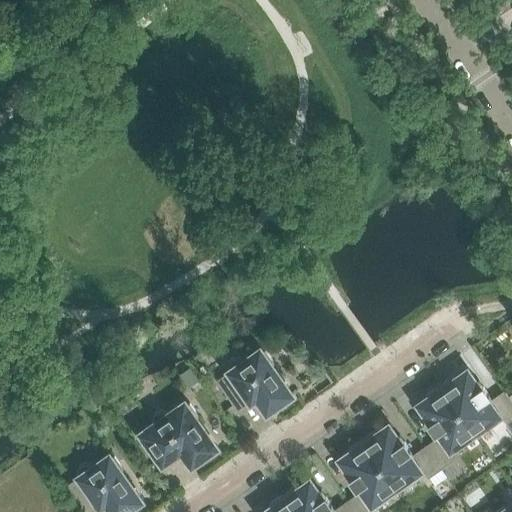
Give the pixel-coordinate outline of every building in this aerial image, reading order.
[(260,349),(243,360),(241,359),(239,358),(236,357),(234,358),(231,359),(230,361),(228,363),(228,365),(228,368),(229,370),(216,380),(236,408),(249,398),(251,401),(257,397),(267,412),(276,406),(278,408),(291,399),(290,396),(292,394),(271,365),(274,363),(264,349),(262,351),(260,349)] [(189,387),(200,380),(191,367),(180,374),(189,387)] [(511,400),(509,395),(504,389),(491,398),(478,379),(475,381),(467,369),(457,376),(455,373),(441,383),(475,432),(488,423),(490,426),(503,417),(507,423),(511,419),(511,400)] [(461,441),(475,432),(441,383),(426,393),(428,396),(418,403),(427,415),(424,417),(437,436),(425,445),(442,468),(449,479),(462,469),(455,459),(451,453),(463,444),(461,441)] [(153,421),(154,423),(141,433),(165,466),(184,453),(192,465),(201,458),(203,461),(216,452),(214,449),(217,447),(196,418),(199,416),(189,402),(186,404),(185,402),(168,414),(166,412),(163,411),(161,411),(158,412),(156,414),(154,416),(153,418),(153,421)] [(442,468),(425,445),(413,453),(400,434),(397,436),(388,424),(378,431),(376,428),(362,438),(396,487),(409,478),(412,481),(424,472),(428,478),(442,468)] [(383,496),(396,487),(362,438),(348,448),(350,452),(340,458),(348,470),(345,472),(358,491),(346,500),(354,511),(375,511),(372,508),(385,499),(383,496)] [(0,511),(74,511),(32,453),(0,475),(0,511)] [(78,476),(66,484),(85,511),(86,511),(98,504),(100,507),(106,503),(112,511),(124,511),(125,511),(130,511),(141,505),(139,502),(141,500),(120,470),(123,468),(114,455),(111,457),(109,454),(92,466),(90,464),(88,463),(85,463),(82,464),(80,466),(78,468),(77,470),(77,473),(78,476)] [(354,511),(346,500),(334,508),(321,489),(318,491),(310,479),(300,486),(298,483),(283,493),(296,511),(354,511)] [(296,511),(283,493),(269,504),(271,506),(263,511),(296,511)]
